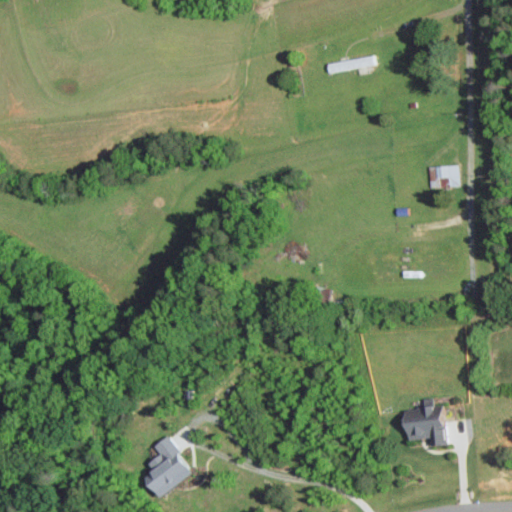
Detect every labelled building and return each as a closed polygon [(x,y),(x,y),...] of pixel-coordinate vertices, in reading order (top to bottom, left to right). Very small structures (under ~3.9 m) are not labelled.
[(375,63),(373,54),(350,58),(352,67),(375,63)] [(428,165),(429,186),(458,185),(457,163),(428,165)] [(328,304),(330,287),(315,286),(313,302),(328,304)] [(404,440),(428,436),(429,445),(446,443),(440,404),(437,404),(436,396),(428,397),(429,406),(403,409),(404,421),(402,421),(404,440)] [(158,497),(193,469),(165,435),(152,445),(158,452),(143,464),(153,476),(146,483),(158,497)]
